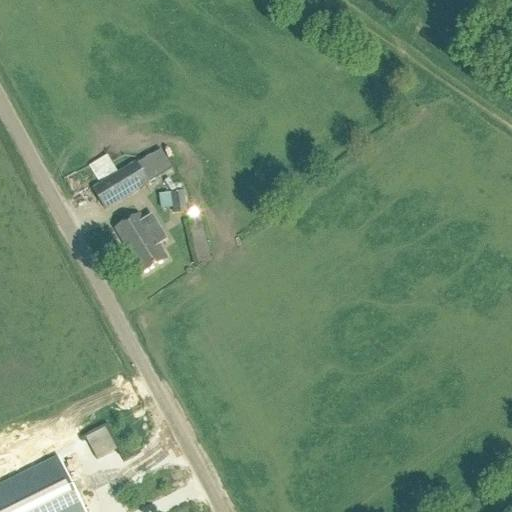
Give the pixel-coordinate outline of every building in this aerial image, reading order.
[(173,169),(161,151),(137,166),(135,163),(117,175),(92,191),(106,212),(150,185),(149,183),(173,169)] [(93,183),(110,172),(100,156),(83,167),(93,183)] [(173,210),(186,208),(184,193),(171,195),(173,210)] [(168,261),(159,246),(167,242),(152,218),(144,223),(140,216),(115,231),(133,261),(130,262),(140,278),(168,261)] [(95,435),(85,440),(96,462),(106,457),(95,435)] [(83,511),(59,461),(58,458),(0,486),(0,511),(83,511)] [(84,474),(69,481),(82,508),(97,501),(84,474)]
